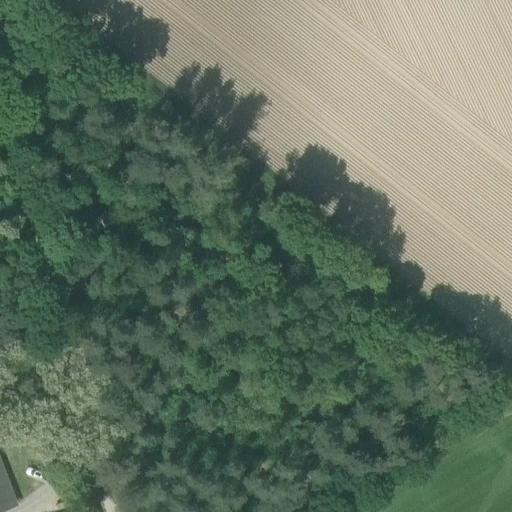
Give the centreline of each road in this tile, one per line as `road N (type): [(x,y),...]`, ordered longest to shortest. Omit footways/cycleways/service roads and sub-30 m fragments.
road 1 (track): [(113,508),(0,109)]
road 2 (track): [(511,419),(360,511)]
